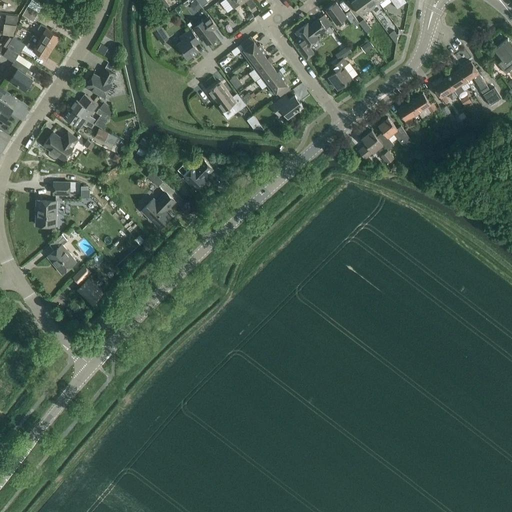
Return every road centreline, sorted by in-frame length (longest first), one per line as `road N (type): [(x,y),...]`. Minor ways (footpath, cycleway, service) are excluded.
road 1 (tertiary): [(91,367),(160,291),(343,125)]
road 2 (tertiary): [(0,177),(103,0)]
road 3 (tertiary): [(343,125),(408,71),(436,0)]
road 4 (tertiary): [(0,479),(91,367)]
road 5 (residential): [(343,125),(276,36),(281,24)]
road 6 (tertiary): [(91,367),(11,274)]
